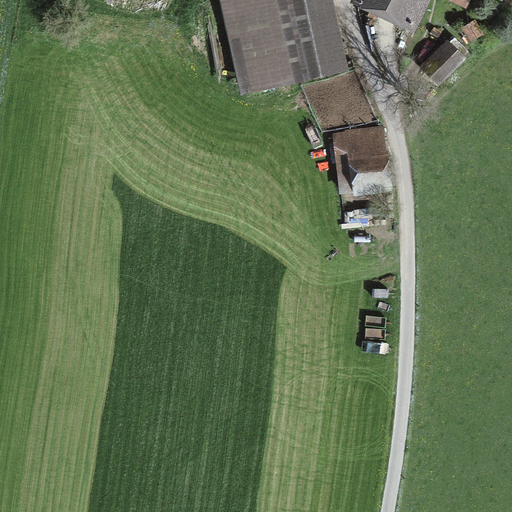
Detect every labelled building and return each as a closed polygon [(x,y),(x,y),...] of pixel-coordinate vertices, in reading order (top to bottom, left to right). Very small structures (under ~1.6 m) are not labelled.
[(115,0),(115,5),(167,12),(168,0),(115,0)] [(222,0),(242,94),(348,72),(332,0),(222,0)] [(352,0),(350,4),(414,35),(430,0),(448,0),(467,9),(470,0),(352,0)] [(447,42),(421,69),(439,86),(465,58),(447,42)] [(353,194),(354,197),(391,193),(384,126),(344,130),(345,133),(332,134),(338,195),(353,194)]
